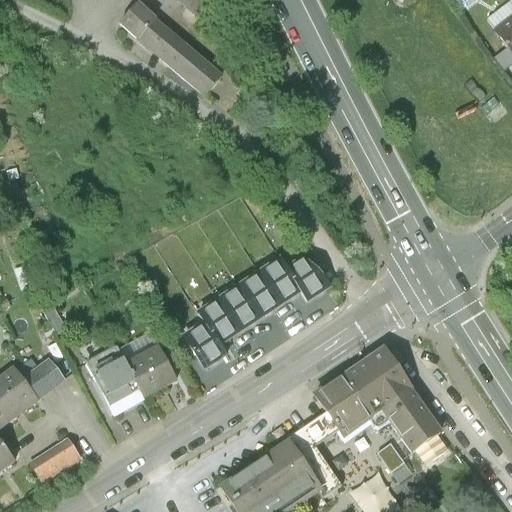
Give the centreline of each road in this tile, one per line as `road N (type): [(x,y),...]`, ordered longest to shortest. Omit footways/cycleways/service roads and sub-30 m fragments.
road 1 (residential): [(375,318),(249,144),(88,43)]
road 2 (tertiary): [(375,318),(68,511)]
road 3 (primary): [(292,0),(438,276)]
road 4 (unclassified): [(375,318),(511,497)]
road 5 (primary): [(438,276),(511,394)]
